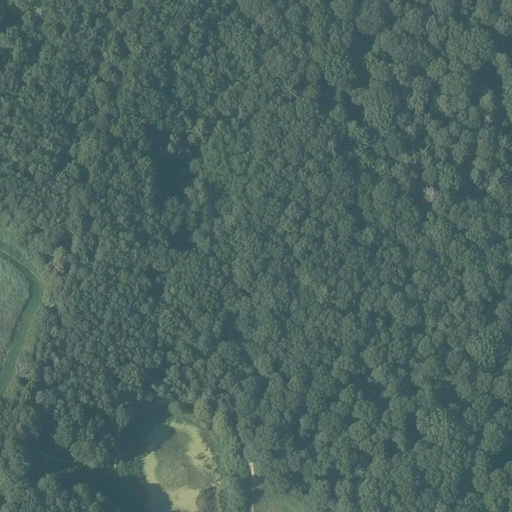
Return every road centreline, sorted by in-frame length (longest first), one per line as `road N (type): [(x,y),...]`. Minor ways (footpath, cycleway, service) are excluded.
road 1 (track): [(371,511),(381,475),(375,457),(341,437),(277,366),(309,316),(318,237),(299,163),(309,115),(260,30),(262,0)]
road 2 (track): [(375,274),(358,0)]
road 3 (track): [(65,259),(112,70),(114,0)]
road 4 (track): [(113,475),(123,435),(140,413),(162,402),(199,404),(220,416),(247,453),(245,511)]
road 5 (track): [(155,264),(375,274)]
road 6 (track): [(247,453),(375,274)]
road 7 (track): [(2,447),(65,259)]
road 8 (track): [(375,274),(511,279)]
